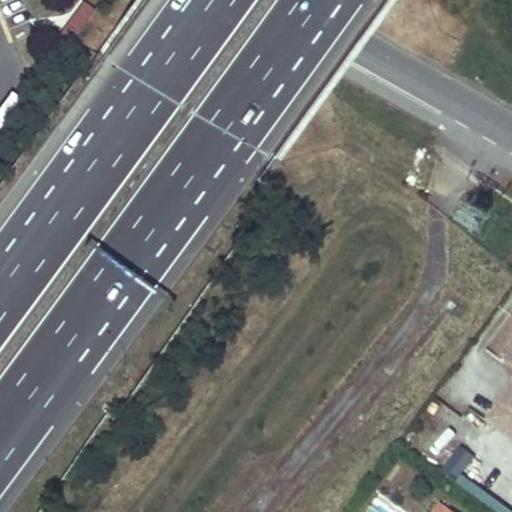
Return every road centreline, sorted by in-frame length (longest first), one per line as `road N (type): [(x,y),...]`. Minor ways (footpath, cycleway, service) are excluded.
road 1 (motorway): [(0,428),(313,0)]
road 2 (motorway): [(228,0),(0,311)]
road 3 (tertiary): [(283,0),(472,110)]
